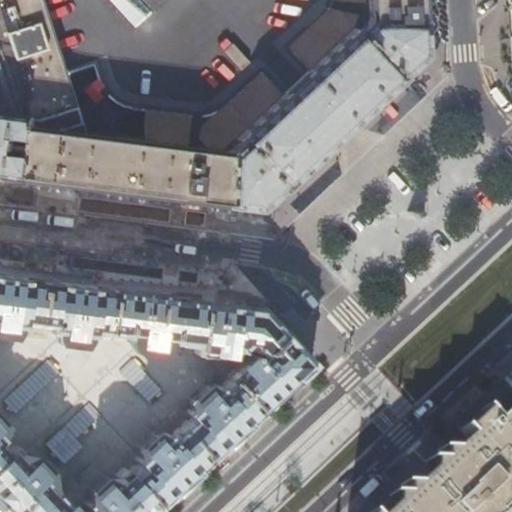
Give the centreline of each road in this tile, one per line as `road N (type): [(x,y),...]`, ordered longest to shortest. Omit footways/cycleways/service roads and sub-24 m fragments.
road 1 (residential): [(292,254),(0,217)]
road 2 (primary): [(311,511),(496,339)]
road 3 (unclassified): [(465,83),(292,254)]
road 4 (primary): [(386,349),(209,511)]
road 5 (primary): [(511,231),(386,349)]
road 6 (residential): [(386,349),(292,254)]
